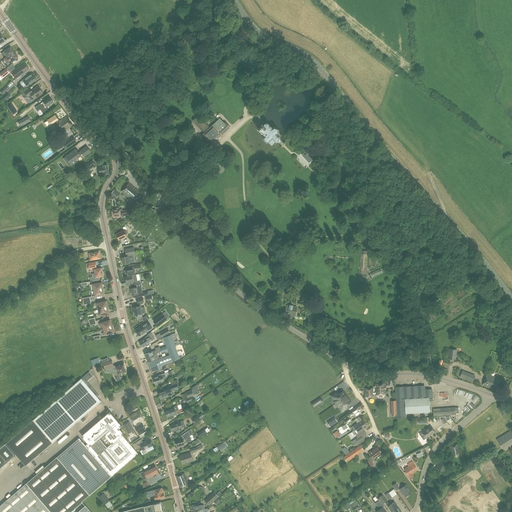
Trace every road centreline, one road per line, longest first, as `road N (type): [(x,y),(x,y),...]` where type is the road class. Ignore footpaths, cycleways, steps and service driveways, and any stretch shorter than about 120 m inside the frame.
road 1 (tertiary): [(511,299),(321,70),(260,33),(234,0)]
road 2 (secondary): [(181,511),(127,335),(102,217),(117,167)]
road 3 (unclassified): [(345,364),(253,304),(117,167)]
road 4 (secondary): [(117,167),(0,13)]
road 5 (unclassified): [(491,396),(435,377),(345,364)]
road 6 (residential): [(414,511),(437,445),(491,396)]
road 7 (unknown): [(155,204),(251,112),(259,114)]
